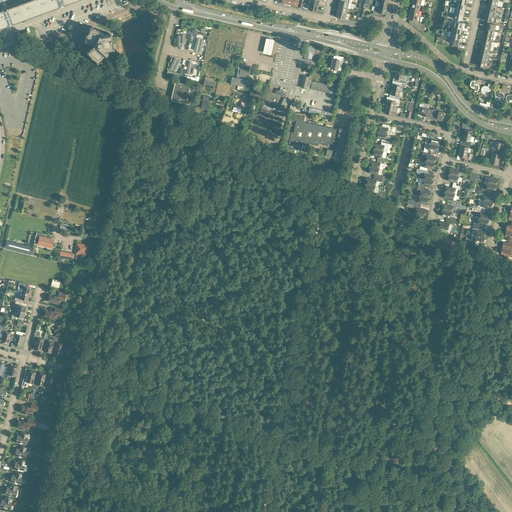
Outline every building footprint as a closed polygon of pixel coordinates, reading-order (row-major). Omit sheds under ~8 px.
[(0,29),(79,0),(30,0),(0,11),(0,29)] [(339,6),(348,8),(351,9),(352,3),(349,2),(340,0),(339,6)] [(499,8),(500,6),(502,7),(503,2),(498,1),(492,0),(489,0),(488,5),(497,7),(497,8),(499,8)] [(411,6),(411,8),(419,10),(421,5),(408,2),(408,5),(411,6)] [(452,7),(455,8),(465,10),(466,5),(457,3),(453,2),(452,7)] [(375,6),(373,14),(380,16),(381,13),(385,14),(386,9),(378,7),(375,6)] [(496,12),(487,10),(486,15),(495,17),(494,18),(497,19),(497,17),(495,16),(496,12)] [(350,14),(347,13),(338,11),(336,17),(348,19),(348,17),(349,16),(350,14)] [(410,20),(409,23),(419,29),(420,23),(419,23),(419,21),(420,22),(421,16),(418,16),(406,13),(405,16),(409,17),(409,19),(410,20)] [(496,25),(488,23),(487,23),(486,28),(495,30),(494,31),(497,32),(498,30),(495,29),(496,25)] [(87,51),(88,53),(96,60),(97,62),(98,61),(105,54),(106,55),(108,53),(105,50),(113,48),(114,48),(113,46),(113,44),(112,37),(111,35),(111,33),(110,34),(110,33),(100,35),(99,34),(101,31),(92,27),(91,27),(90,28),(90,29),(85,39),(85,40),(85,41),(87,42),(87,43),(87,44),(88,45),(88,46),(88,47),(88,48),(89,49),(87,51)] [(485,34),(484,39),(492,41),(492,42),(495,43),(495,41),(493,40),(493,36),(485,34)] [(178,47),(183,47),(183,42),(187,42),(187,35),(177,36),(178,47)] [(453,43),(452,47),(457,48),(458,48),(458,45),(460,39),(450,37),(449,42),(453,43)] [(197,38),(194,51),(201,53),(205,40),(197,38)] [(274,41),(266,39),(265,44),(263,53),(271,55),(273,46),(274,41)] [(482,44),(481,49),(490,51),(490,52),(492,53),(493,51),(490,50),(491,46),(482,44)] [(306,46),(305,53),(306,53),(305,57),(312,59),(313,55),(314,55),(315,48),(313,48),(311,47),(306,46)] [(331,57),(330,61),(333,62),(331,69),(332,68),(335,69),(334,72),(340,74),(341,70),(342,65),(342,64),(342,65),(340,64),(340,61),(343,62),(343,61),(344,57),(334,55),(334,57),(331,57)] [(490,62),(488,61),(489,57),(480,55),(479,60),(488,62),(487,63),(488,63),(490,64),(490,62)] [(169,69),(175,72),(181,61),(174,58),(169,69)] [(232,77),(231,84),(238,85),(250,88),(251,80),(247,79),(248,76),(249,69),(239,67),(238,71),(237,78),(232,77)] [(313,81),(314,74),(310,73),(309,77),(303,75),(301,87),(306,89),(306,90),(310,91),(313,81)] [(407,81),(402,80),(404,75),(401,74),(396,73),(396,76),(394,76),(393,81),(406,84),(407,81)] [(475,79),(475,80),(474,80),(473,80),(473,81),(472,81),(471,81),(471,82),(471,83),(470,83),(470,84),(470,85),(471,86),(471,87),(472,88),(473,88),(475,89),(475,91),(476,91),(477,91),(478,91),(478,90),(479,90),(479,89),(480,88),(482,80),(478,79),(478,80),(475,79)] [(204,80),(203,86),(213,89),(214,82),(204,80)] [(480,88),(481,89),(481,90),(482,91),(482,92),(483,92),(483,93),(484,93),(485,93),(485,91),(487,91),(488,91),(489,91),(490,91),(491,90),(491,89),(492,89),(492,88),(492,87),(492,86),(492,85),(491,85),(491,84),(490,84),(489,83),(488,82),(486,82),(486,81),(482,80),(480,88)] [(393,86),(393,89),(400,91),(401,86),(406,87),(406,84),(393,81),(392,86),(393,86)] [(175,82),(170,100),(190,105),(194,86),(175,82)] [(314,82),(312,89),(336,93),(337,86),(314,82)] [(496,95),(495,99),(499,100),(500,100),(501,100),(502,100),(503,99),(504,98),(504,97),(505,97),(507,89),(508,86),(504,85),(503,89),(500,88),(500,89),(499,89),(498,89),(497,89),(496,90),(495,91),(495,92),(495,93),(495,94),(495,95),(496,95)] [(264,104),(258,116),(267,120),(269,117),(273,119),(274,116),(278,118),(287,99),(284,98),(286,93),(284,92),(283,92),(283,91),(281,90),(280,90),(278,89),(276,94),(268,90),(262,103),(264,104)] [(399,96),(400,91),(393,89),(392,92),(390,92),(389,97),(397,99),(399,99),(400,96),(399,96)] [(204,95),(201,108),(208,109),(211,97),(204,95)] [(388,102),(387,105),(394,107),(396,102),(397,102),(397,99),(389,97),(387,96),(386,102),(388,102)] [(58,110),(55,117),(77,127),(78,124),(96,132),(100,122),(96,120),(99,113),(81,105),(79,108),(61,100),(57,110),(58,110)] [(420,103),(417,116),(423,117),(423,115),(426,116),(428,109),(423,107),(424,103),(420,103)] [(385,107),(384,113),(396,116),(397,112),(398,107),(394,107),(387,105),(386,108),(385,107)] [(310,107),(309,113),(331,118),(332,112),(310,107)] [(433,108),(433,110),(428,109),(426,116),(429,117),(429,118),(434,119),(436,109),(433,108)] [(439,110),(436,109),(434,119),(439,121),(440,119),(443,120),(444,112),(439,111),(439,110)] [(299,143),(302,144),(302,145),(309,146),(309,143),(312,144),(312,145),(319,146),(319,143),(322,144),(322,145),(328,146),(329,143),(337,145),(336,151),(327,149),(326,156),(334,158),(334,161),(341,162),(348,130),(343,129),(343,128),(340,127),(340,130),(304,122),(305,117),(297,116),(294,132),(288,131),(286,140),(290,141),(289,143),(292,144),(292,145),(299,146),(299,143)] [(463,123),(462,129),(463,129),(463,131),(465,132),(464,135),(471,136),(473,129),(465,124),(463,123)] [(377,128),(378,129),(377,132),(387,134),(391,135),(393,126),(386,124),(385,124),(385,127),(379,126),(378,126),(377,127),(377,128)] [(381,142),(389,144),(390,141),(387,140),(386,140),(387,134),(377,132),(376,138),(382,139),(381,142)] [(435,136),(428,134),(423,133),(422,136),(427,137),(426,143),(429,143),(439,146),(440,140),(434,138),(435,136)] [(461,139),(460,142),(471,145),(471,141),(473,142),(475,137),(471,136),(464,135),(463,137),(462,137),(461,139)] [(28,137),(27,143),(31,143),(30,148),(40,150),(41,144),(38,144),(39,140),(28,137)] [(492,149),(502,152),(504,146),(502,146),(503,143),(502,143),(495,141),(494,147),(493,146),(492,149)] [(375,143),(373,149),(383,151),(387,152),(389,144),(381,142),(381,145),(375,143)] [(460,142),(459,148),(461,148),(460,151),(468,153),(470,148),(471,145),(460,142)] [(439,146),(429,143),(426,143),(424,148),(424,151),(431,153),(432,150),(438,152),(439,146)] [(54,147),(52,153),(62,155),(63,151),(67,152),(68,147),(57,144),(57,148),(54,147)] [(25,151),(24,156),(35,159),(36,155),(39,156),(40,150),(30,148),(29,152),(25,151)] [(75,148),(74,153),(78,154),(77,159),(87,161),(88,155),(85,154),(86,151),(75,148)] [(378,156),(378,159),(385,161),(386,158),(383,157),(383,158),(382,157),(383,151),(373,149),(372,155),(378,156)] [(489,157),(492,158),(499,160),(500,157),(501,157),(502,152),(492,149),(491,153),(490,152),(489,157)] [(426,155),(425,161),(435,163),(437,157),(430,156),(431,153),(424,151),(423,153),(423,154),(426,155)] [(458,153),(457,159),(467,161),(468,158),(469,158),(471,153),(468,153),(460,151),(460,154),(458,153)] [(52,153),(51,159),(54,159),(53,163),(64,165),(65,160),(61,160),(62,155),(52,153)] [(101,158),(99,164),(109,166),(110,162),(114,163),(115,158),(104,155),(103,159),(101,158)] [(24,156),(23,161),(27,162),(26,166),(36,168),(37,162),(34,162),(35,159),(24,156)] [(489,163),(488,166),(499,168),(500,163),(498,162),(499,160),(492,158),(490,163),(489,163)] [(72,162),(71,167),(82,169),(83,166),(86,167),(87,161),(77,159),(76,163),(72,162)] [(369,167),(379,169),(383,170),(385,161),(378,159),(377,162),(371,161),(369,167)] [(434,169),(435,163),(425,161),(424,167),(423,167),(423,166),(420,166),(420,169),(422,169),(427,171),(428,168),(434,169)] [(49,165),(48,171),(58,173),(59,169),(63,170),(64,165),(53,163),(52,166),(49,165)] [(99,164),(98,170),(101,170),(100,174),(111,176),(112,171),(108,170),(109,166),(99,164)] [(21,169),(20,174),(31,177),(32,173),(34,174),(36,168),(26,166),(25,170),(21,169)] [(71,167),(70,172),(73,172),(72,177),(83,179),(84,173),(81,173),(82,169),(71,167)] [(383,176),(378,175),(379,169),(369,167),(368,172),(376,174),(376,177),(383,179),(383,176)] [(427,171),(420,169),(417,168),(416,171),(418,173),(420,174),(422,172),(423,173),(424,174),(423,179),(433,181),(435,175),(428,174),(429,171),(427,171)] [(450,169),(449,175),(459,177),(460,171),(454,170),(450,169)] [(48,171),(47,177),(50,178),(49,181),(60,183),(61,179),(57,178),(58,173),(48,171)] [(20,174),(19,179),(22,180),(21,184),(32,187),(33,181),(30,180),(31,177),(20,174)] [(96,176),(95,182),(105,184),(106,180),(110,181),(111,176),(100,174),(99,177),(96,176)] [(460,186),(461,183),(461,181),(458,180),(459,177),(449,175),(447,180),(454,182),(453,185),(460,186)] [(68,180),(67,185),(78,188),(78,184),(81,185),(83,179),(72,177),(71,181),(68,180)] [(367,178),(365,184),(375,186),(377,181),(382,182),(383,179),(376,177),(374,177),(373,180),(367,178)] [(488,177),(487,183),(497,185),(498,180),(488,177)] [(420,178),(418,187),(420,187),(421,184),(426,186),(432,187),(433,181),(423,179),(420,178)] [(45,184),(44,189),(54,192),(55,187),(59,188),(60,183),(49,181),(48,184),(45,184)] [(95,182),(94,188),(97,189),(96,192),(107,194),(108,190),(104,189),(105,184),(95,182)] [(487,183),(486,189),(490,190),(496,191),(497,185),(487,183)] [(17,188),(16,193),(27,195),(27,192),(30,192),(32,187),(21,184),(20,189),(17,188)] [(364,187),(363,189),(364,189),(364,190),(370,191),(369,196),(375,199),(376,197),(377,197),(377,195),(377,194),(376,194),(377,193),(378,192),(378,191),(379,190),(379,189),(379,188),(378,187),(375,186),(365,184),(365,187),(364,187)] [(67,185),(66,190),(69,191),(68,195),(78,197),(80,192),(77,191),(78,188),(67,185)] [(446,186),(445,192),(455,194),(456,188),(460,189),(460,186),(453,185),(452,188),(446,186)] [(418,187),(416,195),(419,196),(429,199),(431,193),(424,191),(425,188),(420,187),(418,187)] [(44,189),(42,195),(45,196),(45,199),(56,202),(57,197),(53,196),(54,192),(44,189)] [(484,192),(482,191),(481,191),(478,190),(478,193),(480,194),(479,200),(493,203),(494,197),(488,196),(488,195),(488,193),(484,192)] [(92,194),(91,200),(101,203),(102,198),(106,199),(107,194),(96,192),(95,195),(92,194)] [(453,200),(455,194),(445,192),(443,198),(451,200),(450,202),(461,205),(462,202),(459,201),(453,200)] [(64,199),(62,204),(73,206),(74,203),(77,203),(78,197),(68,195),(67,199),(64,199)] [(408,200),(407,203),(408,203),(414,204),(416,205),(416,204),(421,206),(422,204),(420,204),(421,203),(428,204),(429,204),(429,202),(429,201),(429,199),(419,196),(418,202),(417,202),(417,201),(414,201),(414,200),(408,200)] [(91,200),(89,206),(92,207),(92,210),(102,213),(104,208),(100,207),(101,203),(91,200)] [(477,209),(480,209),(485,210),(485,207),(492,209),(493,203),(479,200),(478,206),(477,209)] [(443,204),(442,210),(452,212),(453,207),(458,208),(458,205),(461,205),(450,202),(450,205),(443,204)] [(418,215),(418,218),(423,221),(424,216),(425,216),(427,210),(417,208),(415,214),(418,215)] [(448,217),(448,220),(454,222),(454,219),(451,218),(452,212),(442,210),(441,216),(448,217)] [(480,212),(479,218),(489,220),(490,215),(488,214),(484,213),(480,212)] [(489,220),(479,218),(476,217),(475,217),(473,226),(481,228),(481,225),(488,226),(489,220)] [(440,221),(438,227),(441,228),(441,231),(449,235),(453,224),(454,222),(448,220),(446,220),(446,223),(440,221)] [(481,228),(473,226),(471,235),(472,235),(485,238),(486,232),(480,231),(481,228)] [(38,242),(38,244),(52,248),(54,240),(46,238),(46,236),(36,234),(37,232),(36,232),(34,241),(35,241),(38,242)] [(472,235),(471,240),(472,241),(471,244),(472,244),(479,248),(479,247),(480,243),(484,244),(484,243),(486,243),(486,240),(485,239),(485,238),(472,235)] [(502,243),(501,246),(502,246),(502,247),(502,248),(511,249),(511,240),(509,240),(508,240),(507,243),(504,242),(503,242),(502,243)] [(7,242),(5,248),(31,255),(31,254),(32,249),(33,247),(27,245),(27,247),(7,242)] [(61,251),(60,257),(72,259),(72,258),(78,259),(79,258),(77,257),(77,255),(86,256),(87,247),(76,245),(75,254),(61,251)] [(511,258),(511,249),(502,248),(501,248),(500,252),(501,253),(505,254),(504,257),(505,257),(507,258),(507,260),(510,261),(510,258),(511,258)] [(60,281),(53,279),(51,286),(58,288),(60,281)] [(18,287),(17,291),(21,292),(31,294),(31,291),(30,291),(31,288),(26,287),(27,284),(19,282),(18,287)] [(15,301),(22,302),(23,299),(28,301),(29,297),(30,297),(31,294),(21,292),(20,296),(18,295),(17,298),(15,297),(14,300),(15,301)] [(60,300),(62,300),(64,301),(65,300),(66,295),(68,296),(68,294),(59,292),(58,295),(56,295),(56,296),(49,294),(47,301),(59,304),(60,300)] [(15,310),(27,313),(28,311),(26,310),(27,307),(26,307),(27,303),(22,302),(15,301),(15,304),(17,305),(15,310)] [(44,316),(55,319),(56,316),(56,315),(61,316),(63,309),(55,307),(54,310),(53,310),(52,311),(45,309),(44,316)] [(12,315),(12,316),(11,318),(18,320),(24,321),(23,321),(23,318),(24,318),(25,314),(27,315),(27,313),(15,310),(14,315),(12,315)] [(4,331),(2,341),(9,343),(9,342),(8,342),(9,339),(13,340),(15,332),(11,331),(10,333),(4,331)] [(40,336),(40,333),(35,332),(33,339),(36,340),(34,349),(41,351),(43,342),(44,339),(40,338),(40,337),(40,336)] [(23,340),(24,337),(25,337),(25,334),(23,333),(22,336),(16,334),(13,344),(21,346),(22,340),(23,340)] [(55,336),(50,335),(45,334),(44,339),(43,342),(46,342),(44,351),(51,353),(53,344),(55,336)] [(64,344),(63,344),(60,343),(60,342),(59,340),(60,338),(55,336),(53,344),(56,345),(54,354),(61,355),(63,346),(64,344)] [(70,341),(70,340),(65,339),(63,344),(64,344),(63,346),(66,347),(64,356),(71,358),(74,346),(74,344),(73,342),(70,341)] [(4,377),(4,379),(6,380),(6,377),(8,376),(9,375),(15,376),(17,367),(10,366),(10,368),(7,367),(5,372),(4,377)] [(26,379),(23,378),(21,386),(27,387),(27,385),(29,384),(29,382),(33,383),(33,381),(36,372),(29,370),(26,379)] [(39,385),(43,386),(43,383),(46,374),(39,373),(36,382),(33,381),(33,383),(31,388),(37,390),(37,387),(39,386),(39,385)] [(53,388),(53,386),(55,377),(49,375),(46,384),(43,383),(43,386),(41,391),(47,392),(47,389),(49,389),(49,387),(53,388)] [(59,390),(63,391),(64,384),(65,379),(59,377),(56,386),(53,386),(53,388),(51,393),(57,395),(57,392),(59,391),(59,390)] [(37,413),(38,411),(39,405),(32,403),(31,406),(29,406),(29,407),(22,405),(20,412),(32,415),(32,412),(37,413)] [(29,427),(35,428),(35,426),(37,420),(28,418),(27,422),(25,421),(25,422),(18,421),(16,427),(28,430),(29,427)] [(16,442),(26,445),(27,441),(29,441),(30,434),(21,432),(20,435),(18,435),(17,436),(16,442)] [(16,449),(16,450),(15,456),(28,459),(31,448),(19,446),(19,449),(17,448),(16,449)] [(25,464),(26,461),(18,459),(17,462),(16,462),(15,462),(15,463),(14,469),(17,470),(17,471),(23,472),(23,471),(26,472),(28,465),(25,464)] [(11,482),(21,484),(22,477),(23,474),(15,472),(14,475),(13,475),(12,475),(12,476),(11,482)] [(7,489),(5,494),(15,497),(17,497),(19,490),(17,489),(18,486),(10,484),(9,487),(8,487),(7,487),(7,488),(7,489)] [(2,500),(1,501),(0,507),(10,509),(12,502),(12,499),(5,497),(4,500),(2,499),(2,500)]
